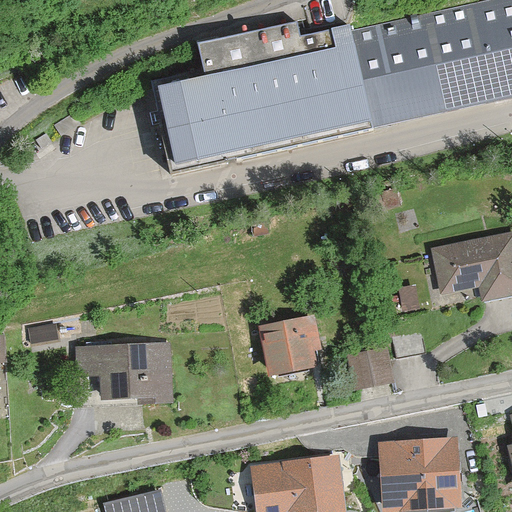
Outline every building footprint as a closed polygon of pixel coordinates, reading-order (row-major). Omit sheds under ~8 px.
[(202,48),(209,81),(155,93),(172,171),(499,98),(495,83),(511,79),(511,0),(510,0),(356,35),(354,29),(306,39),(303,25),(202,48)] [(47,137),(31,146),(41,162),(57,153),(47,137)] [(11,153),(1,160),(5,166),(15,159),(11,153)] [(372,180),(366,181),(369,191),(375,189),(372,180)] [(511,235),(433,252),(443,297),(481,289),(484,305),(511,299),(511,235)] [(417,288),(401,292),(405,313),(422,309),(417,288)] [(316,319),(263,331),(274,380),(321,369),(317,353),(323,351),(316,319)] [(0,342),(0,403),(4,403),(0,366),(9,366),(6,342),(0,342)] [(170,345),(78,352),(80,380),(102,379),(104,404),(141,402),(141,407),(175,405),(170,345)] [(389,349),(349,358),(356,393),(396,385),(389,349)] [(460,433),(379,439),(384,508),(465,502),(460,433)] [(348,511),(341,458),(255,469),(260,511),(348,511)] [(167,511),(163,493),(106,507),(106,511),(167,511)]
